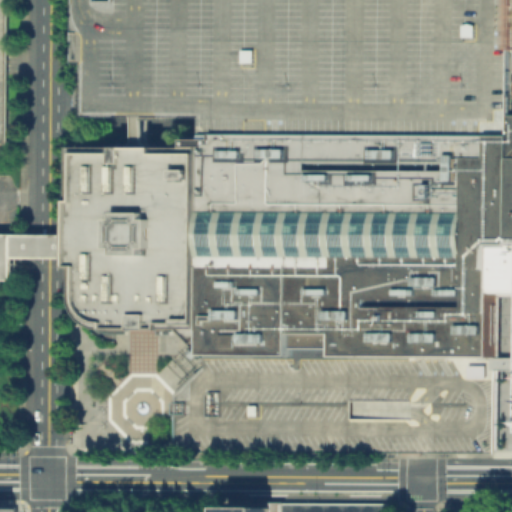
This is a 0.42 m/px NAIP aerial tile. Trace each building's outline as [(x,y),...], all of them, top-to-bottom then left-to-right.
[(511,0),(511,131),(202,131),(202,115),(148,115),(148,144),(137,144),(137,115),(87,115),(87,100),(87,62),(78,62),(78,0),(511,0)] [(176,326),(170,326),(170,332),(157,332),(157,328),(126,328),(126,331),(114,331),(102,330),(92,325),(83,317),(77,306),(75,295),(76,271),(80,271),(80,267),(75,267),(76,256),(76,244),(76,232),(76,144),(137,144),(148,144),(190,144),(190,135),(202,135),(202,131),(511,131),(511,368),(495,368),(495,355),(207,354),(205,354),(190,340),(176,326)] [(0,280),(19,280),(19,256),(19,244),(19,232),(0,232),(0,280)] [(19,256),(76,256),(76,244),(76,232),(19,232),(19,244),(19,256)] [(495,355),(494,452),(421,451),(178,451),(178,394),(207,364),(207,354),(495,355)] [(76,511),(76,510),(170,511),(207,511),(207,505),(269,505),(269,501),(397,501),(396,511),(76,511)]
